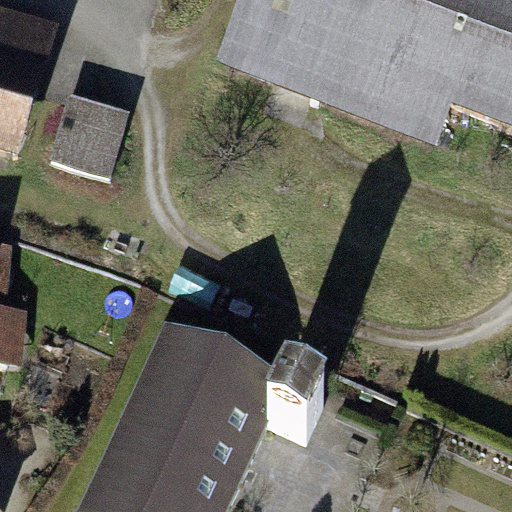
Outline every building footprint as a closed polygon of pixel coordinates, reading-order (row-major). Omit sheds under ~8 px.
[(511,0),(267,0),(238,74),(511,180),(511,0)] [(0,21),(0,165),(28,175),(69,42),(0,21)] [(61,166),(124,175),(134,106),(71,96),(61,166)] [(167,334),(84,511),(233,511),(238,503),(272,431),(290,391),(167,334)] [(12,511),(0,501),(0,511),(12,511)]
